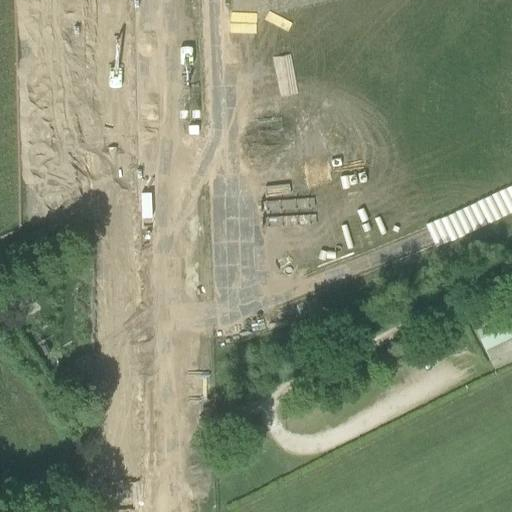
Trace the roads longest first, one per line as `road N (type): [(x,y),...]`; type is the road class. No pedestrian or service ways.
road 1 (track): [(511,270),(41,511)]
road 2 (track): [(146,0),(156,511)]
road 3 (track): [(212,0),(217,135),(150,266)]
road 4 (track): [(420,240),(230,314),(153,321)]
